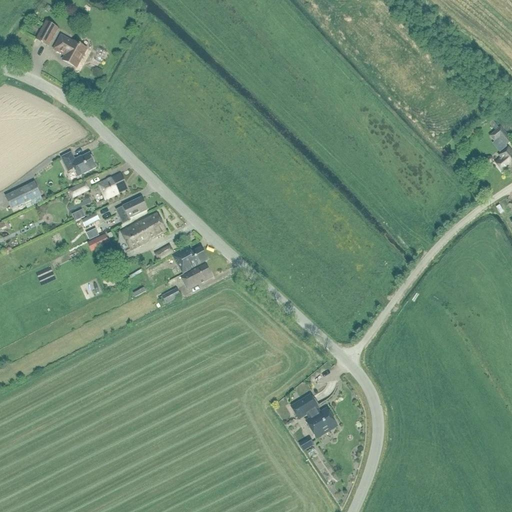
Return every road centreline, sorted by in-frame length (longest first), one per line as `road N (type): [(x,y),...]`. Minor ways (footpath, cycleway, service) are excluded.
road 1 (unclassified): [(346,360),(69,101),(0,68)]
road 2 (unclassified): [(346,360),(428,254),(511,186)]
road 3 (unclassified): [(351,511),(370,467),(377,420),(346,360)]
